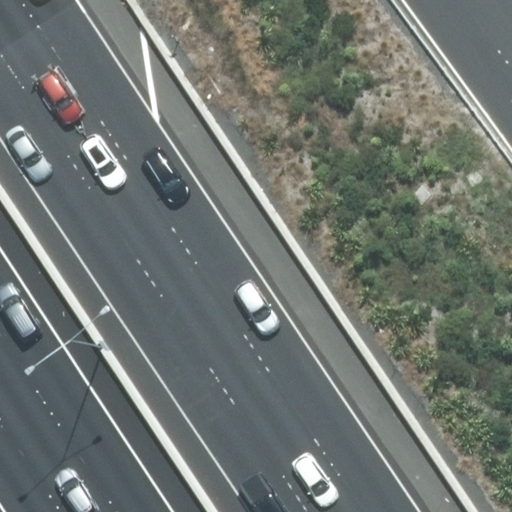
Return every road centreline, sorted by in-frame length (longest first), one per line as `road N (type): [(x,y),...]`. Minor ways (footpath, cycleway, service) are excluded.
road 1 (motorway): [(0,3),(328,511)]
road 2 (motorway): [(126,511),(0,318)]
